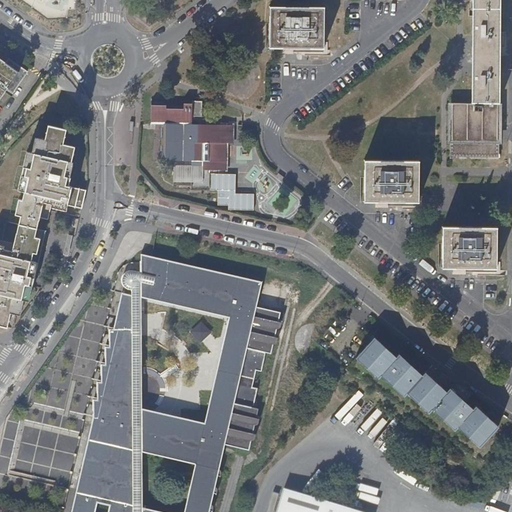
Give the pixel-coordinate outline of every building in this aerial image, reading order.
[(473,0),(473,103),(451,103),(450,157),(497,158),(497,0),(473,0)] [(324,7),(269,7),(269,48),(323,49),(324,7)] [(0,103),(9,91),(14,95),(29,74),(9,59),(6,63),(0,58),(0,103)] [(162,124),(161,159),(174,160),(173,183),(192,183),(192,188),(209,188),(209,170),(225,170),(226,143),(233,143),(233,125),(202,124),(192,124),(192,116),(192,98),(184,98),(184,110),(166,110),(152,110),(152,124),(162,124)] [(202,98),(192,98),(192,116),(202,116),(202,98)] [(202,116),(192,116),(192,124),(202,124),(202,116)] [(0,240),(0,325),(12,328),(15,314),(21,315),(24,300),(29,301),(32,286),(31,286),(33,276),(34,277),(37,261),(31,260),(33,253),(37,253),(40,237),(36,236),(40,216),(48,218),(51,203),(60,205),(60,207),(66,208),(67,204),(82,207),(86,188),(69,185),(71,176),(70,176),(73,162),(72,161),(75,146),(63,143),(66,129),(48,125),(45,139),(35,137),(32,152),(26,151),(22,166),(24,166),(22,175),(21,175),(17,190),(24,191),(22,199),(18,198),(14,215),(19,216),(17,223),(4,221),(0,240)] [(419,161),(364,160),(363,202),(418,202),(419,161)] [(496,227),(441,226),(441,268),(496,268),(496,227)] [(153,285),(140,283),(141,298),(228,318),(204,423),(141,409),(142,452),(194,464),(183,511),(161,511),(142,508),(142,511),(208,511),(224,445),(255,307),(261,283),(140,254),(140,274),(154,277),(153,285)] [(122,277),(121,280),(121,283),(122,286),(124,288),(126,289),(131,291),(130,296),(132,468),(132,487),(132,511),(142,511),(142,508),(142,452),(141,409),(141,298),(140,283),(153,285),(154,277),(140,274),(127,272),(125,273),(123,275),(122,277)] [(121,293),(111,291),(83,414),(93,416),(121,293)] [(93,416),(92,422),(83,457),(132,468),(130,296),(121,293),(93,416)] [(279,313),(255,307),(224,445),(248,450),(250,441),(252,441),(254,440),(255,435),(252,434),(254,426),(255,426),(257,424),(258,419),(255,419),(258,409),(252,408),(256,389),(251,387),(255,371),(260,372),(265,353),(270,355),(272,345),(274,345),(275,344),(277,338),(274,337),(276,330),(278,329),(280,327),(280,324),(280,323),(277,322),(279,313)] [(376,336),(357,358),(383,381),(385,379),(410,400),(413,396),(459,436),(463,432),(486,451),(504,430),(457,389),(453,394),(431,375),(429,377),(404,356),(402,358),(376,336)] [(92,422),(81,419),(62,504),(61,508),(69,509),(71,510),(79,475),(83,457),(92,422)] [(132,468),(83,457),(79,475),(132,487),(132,468)] [(132,511),(132,487),(79,475),(71,510),(71,511),(70,511),(132,511)] [(354,511),(283,490),(276,511),(354,511)]
